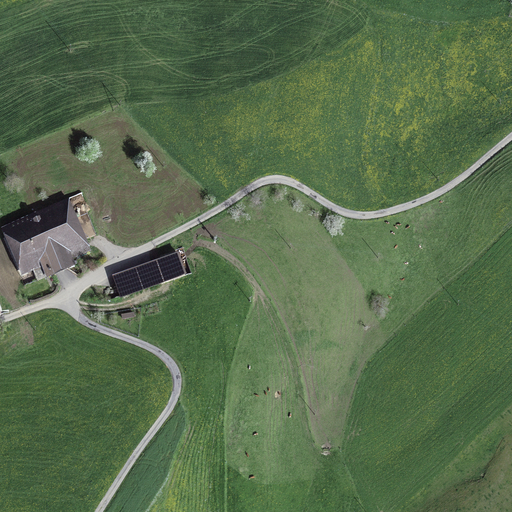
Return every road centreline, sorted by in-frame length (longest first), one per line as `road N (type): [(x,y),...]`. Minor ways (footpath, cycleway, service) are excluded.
road 1 (unclassified): [(59,299),(265,180),(291,182),(344,211),(378,214),(455,182),(511,136)]
road 2 (unclassified): [(97,511),(169,407),(176,376),(164,356),(83,320),(59,299)]
